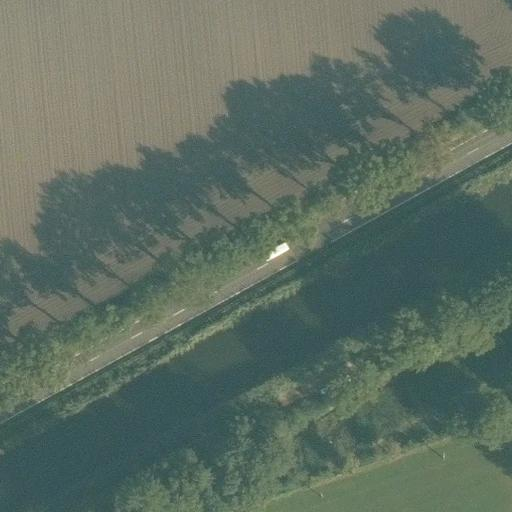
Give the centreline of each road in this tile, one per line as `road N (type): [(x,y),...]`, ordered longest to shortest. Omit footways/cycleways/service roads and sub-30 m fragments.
road 1 (primary): [(0,414),(511,132)]
road 2 (track): [(81,511),(511,274)]
